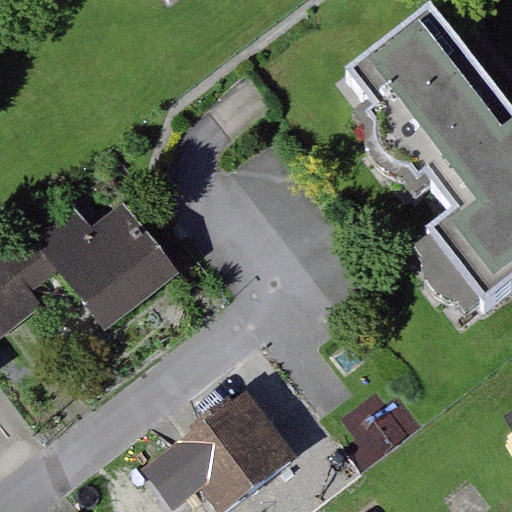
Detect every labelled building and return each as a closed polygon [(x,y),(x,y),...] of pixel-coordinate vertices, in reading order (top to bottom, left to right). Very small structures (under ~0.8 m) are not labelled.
[(193,0),(173,0),(181,9),(193,0)] [(511,115),(439,16),(348,82),(452,225),(421,248),(474,321),(511,292),(511,115)] [(182,277),(130,215),(70,266),(122,328),(182,277)] [(55,302),(17,254),(0,266),(0,329),(8,339),(55,302)] [(249,402),(183,456),(228,511),(241,511),(300,464),(249,402)]
